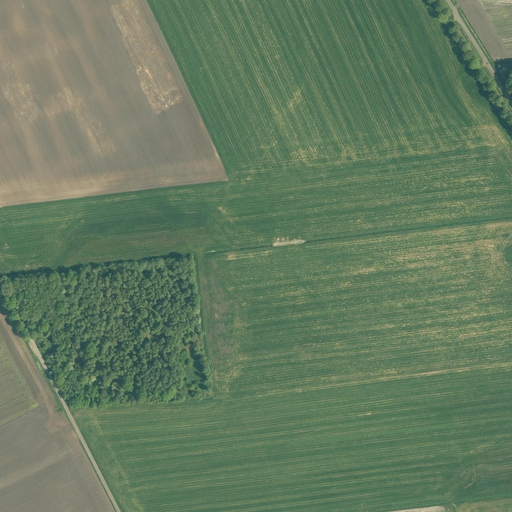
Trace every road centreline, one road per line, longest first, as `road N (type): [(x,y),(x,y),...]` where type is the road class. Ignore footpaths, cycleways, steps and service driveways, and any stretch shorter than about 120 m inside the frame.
road 1 (unclassified): [(29,335),(119,511)]
road 2 (unclassified): [(511,104),(446,0)]
